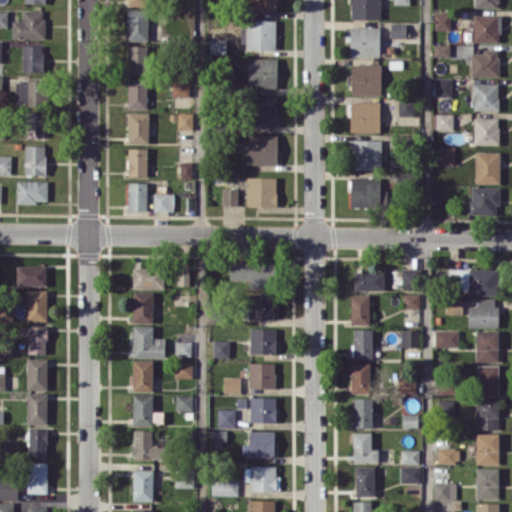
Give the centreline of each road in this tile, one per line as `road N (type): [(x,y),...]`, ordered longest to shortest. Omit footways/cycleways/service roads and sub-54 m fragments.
road 1 (residential): [(0,233),(511,240)]
road 2 (residential): [(88,0),(88,511)]
road 3 (residential): [(314,0),(314,511)]
